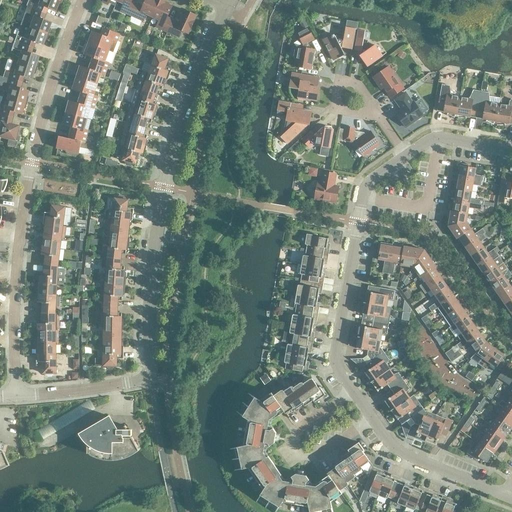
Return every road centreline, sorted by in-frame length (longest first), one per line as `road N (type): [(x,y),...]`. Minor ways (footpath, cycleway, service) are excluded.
road 1 (residential): [(14,396),(149,374),(161,197),(178,125),(226,9)]
road 2 (residential): [(14,396),(27,181),(84,0)]
road 3 (residential): [(350,392),(333,349),(364,187),(406,156)]
road 4 (residential): [(350,392),(299,430),(301,456),(312,463),(370,421)]
road 5 (residential): [(511,497),(404,456),(370,421)]
